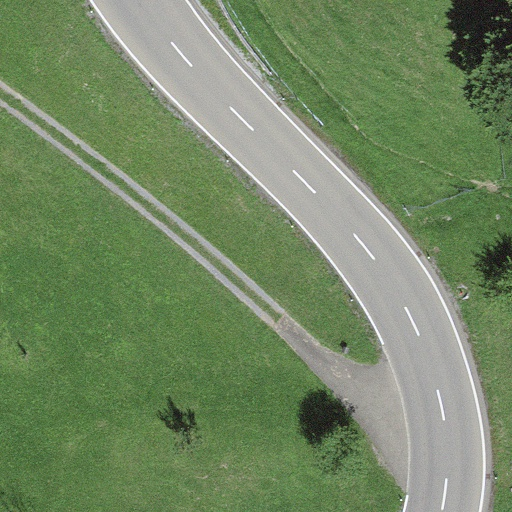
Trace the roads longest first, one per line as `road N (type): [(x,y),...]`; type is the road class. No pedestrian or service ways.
road 1 (tertiary): [(138,0),(344,228),(419,334),(446,442),(436,511)]
road 2 (track): [(446,442),(364,401),(169,228),(0,100)]
